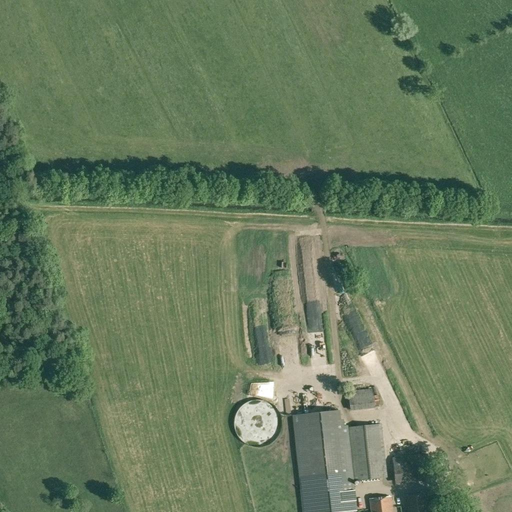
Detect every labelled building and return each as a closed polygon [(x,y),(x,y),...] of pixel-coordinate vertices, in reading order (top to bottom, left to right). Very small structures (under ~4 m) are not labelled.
[(337,397),(337,394),(337,392),(337,389),(335,387),(334,385),(332,383),(330,382),(327,381),(325,381),(322,381),(319,381),(317,382),(315,384),(313,386),(312,388),(311,390),(310,393),(310,395),(310,398),(311,400),(313,403),(315,404),(317,406),(319,407),(322,408),(324,408),(327,408),(329,407),(332,406),(334,404),(335,402),(336,399),(337,397)] [(350,411),(374,409),(371,386),(347,389),(350,411)] [(339,410),(293,415),(302,511),(348,511),(357,511),(353,481),(386,478),(380,424),(341,428),(339,410)] [(394,479),(421,478),(419,454),(393,455),(394,479)] [(373,481),(364,483),(366,489),(374,487),(373,481)] [(406,497),(408,511),(425,511),(423,495),(406,497)] [(392,511),(392,508),(390,497),(369,499),(370,511),(392,511)]
